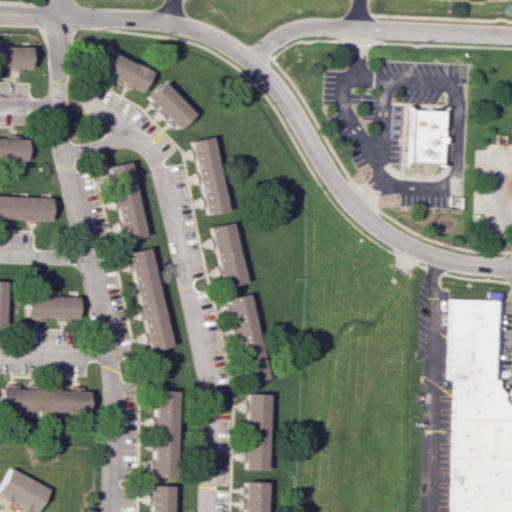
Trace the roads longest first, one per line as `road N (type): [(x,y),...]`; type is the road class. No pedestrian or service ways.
road 1 (residential): [(511,267),(424,254),(359,217),(272,86),(208,35),(157,19),(0,13)]
road 2 (residential): [(56,15),(61,154),(110,380),(107,511)]
road 3 (residential): [(61,154),(128,138),(155,164),(202,376),(202,511)]
road 4 (residential): [(511,35),(297,26),(248,60)]
road 5 (residential): [(84,258),(0,254),(83,356),(103,351)]
